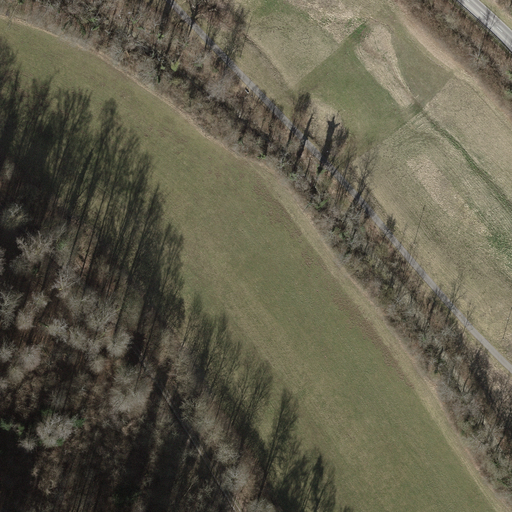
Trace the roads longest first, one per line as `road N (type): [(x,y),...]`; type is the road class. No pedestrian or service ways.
road 1 (track): [(169,0),(511,368)]
road 2 (track): [(0,198),(103,296),(243,511)]
